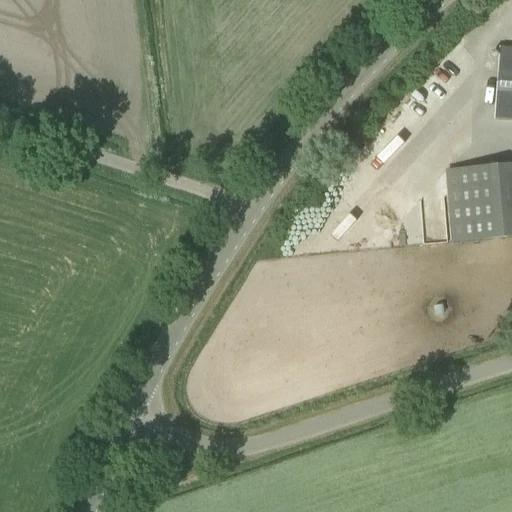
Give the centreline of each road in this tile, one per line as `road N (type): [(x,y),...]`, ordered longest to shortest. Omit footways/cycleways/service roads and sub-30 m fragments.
road 1 (unclassified): [(511,362),(259,444),(216,450),(131,414)]
road 2 (tertiary): [(254,205),(334,101),(431,0)]
road 3 (unclassified): [(0,126),(254,205)]
road 4 (tertiary): [(131,414),(254,205)]
